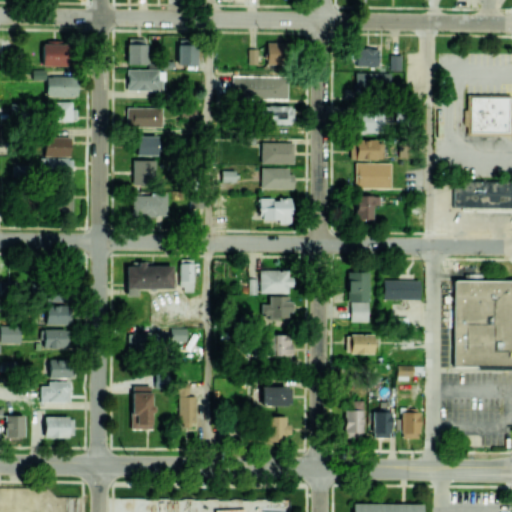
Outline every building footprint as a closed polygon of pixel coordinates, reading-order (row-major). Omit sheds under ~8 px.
[(125,63),(146,64),(146,38),(126,38),(125,63)] [(176,64),(196,64),(195,39),(176,40),(176,64)] [(266,63),(286,64),(287,42),(266,41),(266,63)] [(66,66),(66,43),(42,43),(41,65),(66,66)] [(379,66),(378,46),(355,47),(355,66),(379,66)] [(389,70),(400,70),(400,55),(389,55),(389,70)] [(125,89),(159,90),(159,69),(126,68),(125,89)] [(390,72),(354,72),(354,93),(390,93),(390,72)] [(76,96),(76,76),(45,75),(45,96),(76,96)] [(232,99),(287,98),(286,75),(231,76),(232,99)] [(507,96),(468,96),(468,131),(507,132),(507,96)] [(71,101),(50,101),(50,120),(75,120),(75,108),(71,108),(71,101)] [(195,103),(180,102),(180,117),(195,118),(195,103)] [(290,104),(265,105),(265,124),(290,123),(290,104)] [(161,126),(161,107),(126,107),(125,125),(161,126)] [(355,132),(382,132),(382,113),(355,113),(355,132)] [(69,153),(69,135),(42,136),(42,154),(69,153)] [(156,155),(156,135),(135,135),(134,155),(156,155)] [(382,159),(382,140),(350,139),(349,158),(382,159)] [(259,162),(293,163),(293,142),(260,141),(259,162)] [(67,157),(39,157),(39,177),(67,177),(67,157)] [(154,159),(131,159),(132,184),(154,184),(154,159)] [(390,163),(354,162),(354,187),(390,187),(390,163)] [(287,167),(259,167),(260,189),(293,188),(293,174),(288,174),(287,167)] [(511,182),(453,182),(452,207),(511,208),(511,182)] [(166,192),(130,194),(131,216),(166,215),(166,192)] [(372,205),(378,204),(378,194),(353,195),(354,219),(373,218),(372,205)] [(257,219),(289,220),(290,198),(258,197),(257,219)] [(137,288),(171,288),(171,265),(145,265),(145,261),(137,261),(137,265),(125,265),(125,295),(137,295),(137,288)] [(193,262),(180,262),(179,291),(192,291),(193,262)] [(289,293),(289,271),(258,270),(258,292),(289,293)] [(368,301),(368,271),(346,271),(346,301),(368,301)] [(381,299),(418,299),(418,279),(382,279),(381,299)] [(511,279),(452,279),(450,365),(511,366),(511,279)] [(46,290),(45,301),(65,301),(65,290),(46,290)] [(259,304),(259,317),(289,317),(289,295),(268,295),(267,304),(259,304)] [(366,321),(367,302),(350,301),(349,321),(366,321)] [(44,324),(66,323),(66,304),(44,305),(44,324)] [(0,342),(19,343),(19,325),(0,324),(0,342)] [(169,327),(170,341),(185,341),(185,327),(169,327)] [(42,347),(68,348),(68,328),(42,328),(42,347)] [(156,332),(127,333),(127,348),(157,348),(156,332)] [(291,333),(265,333),(265,354),(290,355),(291,333)] [(344,333),(345,353),(373,353),(373,333),(344,333)] [(68,378),(69,359),(47,359),(47,377),(68,378)] [(69,382),(39,381),(39,401),(68,401),(69,382)] [(196,424),(195,395),(188,395),(188,382),(177,382),(178,425),(196,424)] [(131,429),(151,428),(150,385),(130,385),(131,429)] [(261,406),(287,405),(286,385),(260,386),(261,406)] [(400,408),(399,437),(418,438),(418,409),(400,408)] [(362,410),(344,409),(343,436),(361,437),(362,410)] [(371,437),(390,437),(390,411),(372,410),(371,437)] [(4,437),(23,437),(22,414),(4,414),(4,437)] [(42,437),(67,437),(67,416),(42,416),(42,437)] [(287,416),(265,416),(264,441),(287,441),(287,416)] [(421,511),(421,502),(351,501),(351,511),(421,511)]
